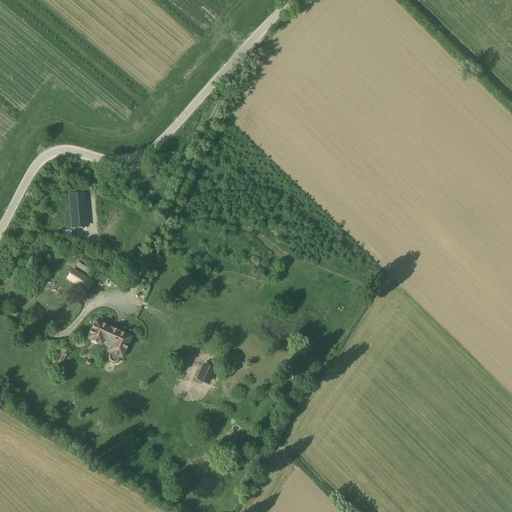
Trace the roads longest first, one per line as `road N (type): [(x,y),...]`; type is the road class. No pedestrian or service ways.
road 1 (unclassified): [(0,234),(41,158),(134,158),(292,0)]
road 2 (unknown): [(126,304),(174,221),(241,52)]
road 3 (track): [(511,103),(405,0)]
